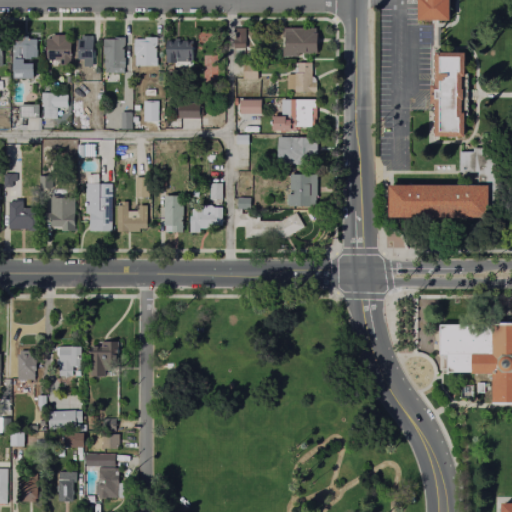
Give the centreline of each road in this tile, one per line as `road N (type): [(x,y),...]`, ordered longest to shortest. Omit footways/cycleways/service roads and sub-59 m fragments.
road 1 (tertiary): [(445,511),(431,457),(378,361),(364,296),(354,0)]
road 2 (residential): [(0,2),(354,0)]
road 3 (tertiary): [(289,275),(0,273)]
road 4 (residential): [(145,511),(145,274)]
road 5 (tertiary): [(361,274),(388,282),(511,282)]
